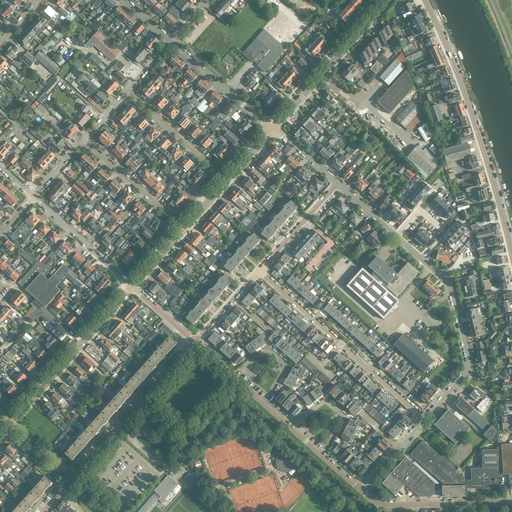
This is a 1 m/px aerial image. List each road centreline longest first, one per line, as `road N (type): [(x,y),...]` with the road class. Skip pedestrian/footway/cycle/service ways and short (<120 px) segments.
road 1 (tertiary): [(511,254),(479,133),(425,0)]
road 2 (residential): [(423,418),(467,357),(448,284),(394,235)]
road 3 (residential): [(423,418),(259,269)]
road 4 (residential): [(359,490),(195,342)]
road 5 (residential): [(195,342),(72,478)]
road 6 (residential): [(11,422),(131,286)]
road 7 (residential): [(272,128),(387,0)]
road 8 (residential): [(511,503),(388,504),(359,490)]
road 9 (residential): [(272,128),(170,40)]
road 10 (residential): [(226,181),(125,92)]
road 11 (residential): [(182,230),(83,141)]
road 12 (residential): [(32,197),(131,286)]
